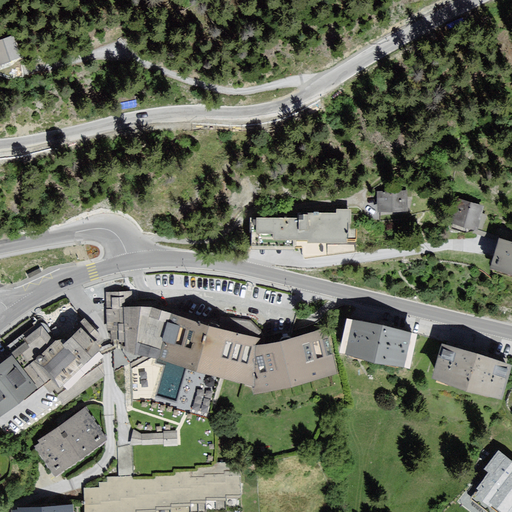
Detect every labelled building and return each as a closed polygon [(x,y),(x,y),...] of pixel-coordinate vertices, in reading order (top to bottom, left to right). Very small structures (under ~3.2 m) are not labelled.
[(0,63),(16,59),(11,35),(0,36),(0,63)] [(405,213),(404,194),(373,194),(374,214),(405,213)] [(474,234),(481,210),(452,201),(445,225),(474,234)] [(293,212),(293,220),(293,246),(346,248),(348,211),(329,210),(329,214),(293,212)] [(293,246),(293,220),(246,217),(244,243),(293,246)] [(511,278),(511,241),(510,247),(491,240),(481,269),(511,278)] [(332,377),(321,330),(255,345),(254,339),(147,309),(119,309),(118,355),(154,364),(179,370),(249,385),(247,397),(332,377)] [(38,326),(12,347),(42,386),(50,394),(99,343),(79,318),(52,345),(38,326)] [(402,366),(409,335),(336,319),(329,350),(402,366)] [(495,398),(504,364),(431,345),(422,378),(495,398)] [(0,415),(42,386),(12,347),(0,356),(0,415)] [(105,443),(84,410),(27,446),(48,479),(105,443)] [(132,444),(178,445),(178,431),(132,430),(132,444)] [(499,511),(511,511),(511,468),(500,459),(474,493),(499,511)] [(241,511),(241,464),(215,465),(215,468),(198,469),(198,472),(176,473),(176,477),(155,477),(155,480),(133,480),(133,477),(106,478),(107,483),(99,483),(99,488),(84,489),(84,511),(241,511)]
